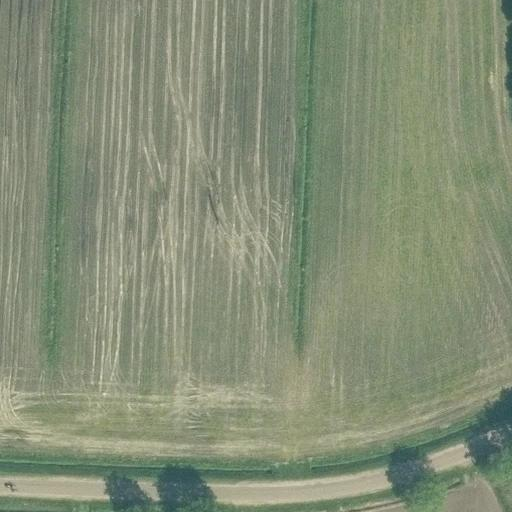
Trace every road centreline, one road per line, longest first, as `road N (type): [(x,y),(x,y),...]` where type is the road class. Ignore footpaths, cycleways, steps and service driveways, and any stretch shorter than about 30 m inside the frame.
road 1 (unclassified): [(252,491),(355,483),(511,431)]
road 2 (unclassified): [(252,491),(0,485)]
